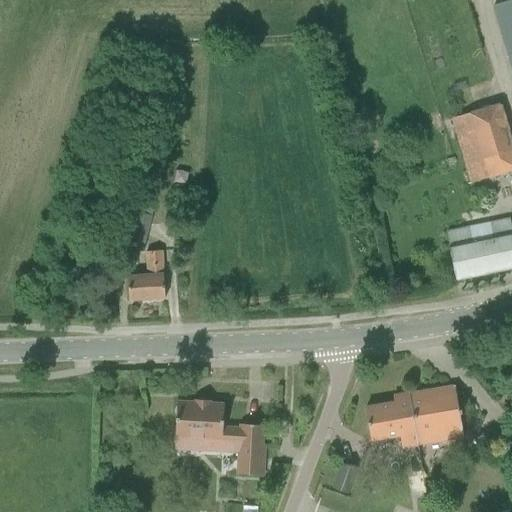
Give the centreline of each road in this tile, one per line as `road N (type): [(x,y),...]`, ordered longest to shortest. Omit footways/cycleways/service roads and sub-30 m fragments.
road 1 (tertiary): [(339,340),(0,352)]
road 2 (residential): [(287,511),(342,358),(339,340)]
road 3 (tertiary): [(511,305),(339,340)]
